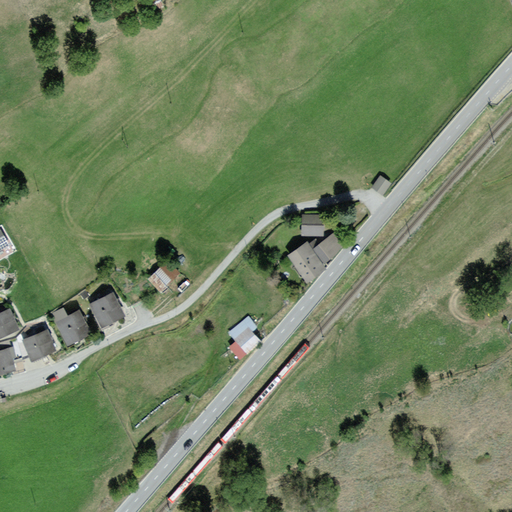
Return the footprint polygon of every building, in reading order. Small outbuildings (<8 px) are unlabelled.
[(163,6),(159,0),(148,0),(153,11),(163,6)] [(391,184),(381,176),(372,187),(383,195),(391,184)] [(327,213),(304,212),(304,235),(327,236),(327,213)] [(1,229),(0,229),(0,249),(9,244),(1,229)] [(335,233),(317,248),(328,261),(346,246),(335,233)] [(329,268),(310,240),(290,254),(309,282),(329,268)] [(186,274),(170,258),(149,279),(165,295),(186,274)] [(115,288),(90,301),(103,326),(129,313),(115,288)] [(67,303),(52,311),(71,347),(97,333),(82,305),(71,311),(67,303)] [(12,309),(0,314),(0,338),(21,328),(12,309)] [(258,326),(249,315),(229,332),(247,353),(261,341),(253,331),(258,326)] [(50,329),(26,338),(33,359),(58,350),(50,329)] [(13,344),(0,347),(0,371),(19,366),(13,344)]
